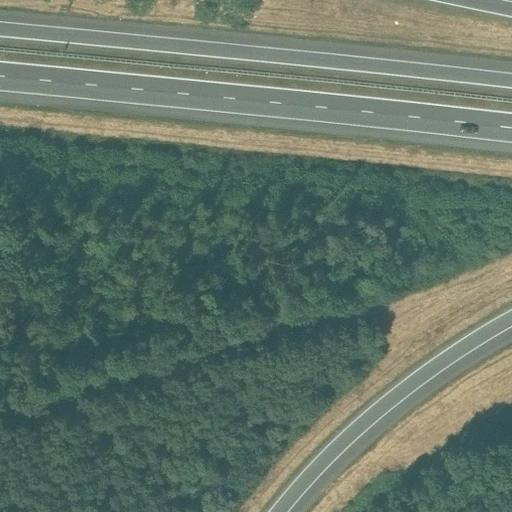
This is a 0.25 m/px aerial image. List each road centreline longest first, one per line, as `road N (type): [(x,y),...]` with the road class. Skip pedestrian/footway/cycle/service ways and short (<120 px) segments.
road 1 (motorway): [(511,87),(0,30)]
road 2 (motorway): [(0,75),(511,128)]
road 3 (motorway): [(283,511),(406,390),(511,324)]
